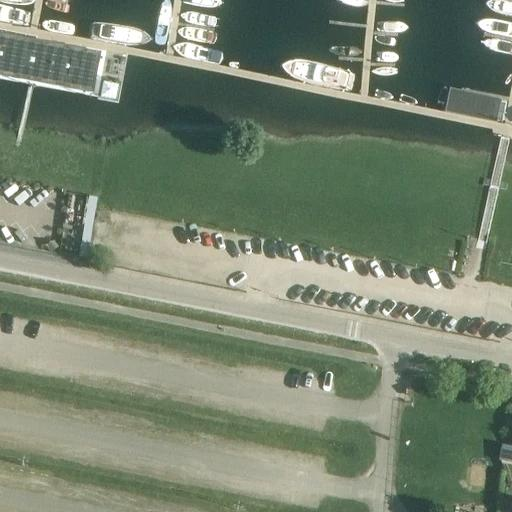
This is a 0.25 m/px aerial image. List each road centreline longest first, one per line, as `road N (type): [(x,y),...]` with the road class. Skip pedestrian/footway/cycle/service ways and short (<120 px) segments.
road 1 (unclassified): [(258,317),(0,266)]
road 2 (unclassified): [(381,511),(392,342)]
road 3 (unclassified): [(392,342),(258,317)]
road 4 (unclassified): [(511,362),(392,342)]
